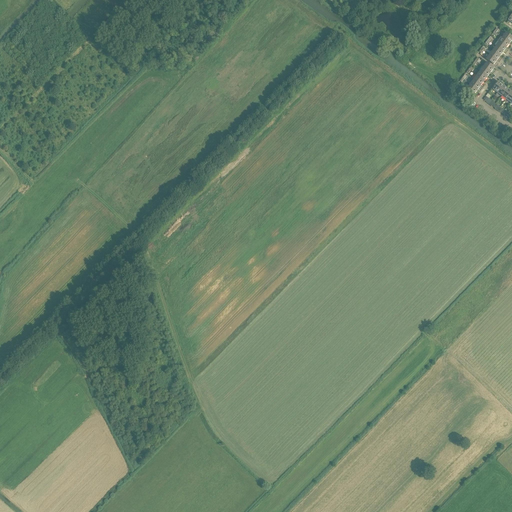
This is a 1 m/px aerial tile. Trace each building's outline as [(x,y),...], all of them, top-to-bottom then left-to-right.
[(503,38),(510,43),(511,40),(511,37),(506,33),(503,38)] [(499,42),(507,47),(510,43),(503,38),(499,42)] [(503,52),(507,47),(499,42),(496,46),(503,52)] [(493,51),(500,56),(503,52),(496,46),(493,51)] [(497,61),(500,56),(493,51),(489,55),(497,61)] [(494,65),(497,61),(489,55),(486,59),(494,65)] [(483,67),(491,72),(494,68),(487,63),(483,67)] [(480,71),(487,77),(491,72),(483,67),(480,71)] [(484,81),(487,77),(480,71),(477,76),(484,81)] [(474,80),(481,86),(484,81),(477,76),(474,80)] [(478,90),(481,86),(474,80),(470,84),(478,90)] [(497,93),(503,86),(499,82),(493,90),(497,93)] [(474,95),(478,90),(470,84),(467,89),(474,95)] [(502,96),(507,89),(503,86),(497,93),(502,96)] [(506,99),(511,92),(507,89),(502,96),(506,99)]
